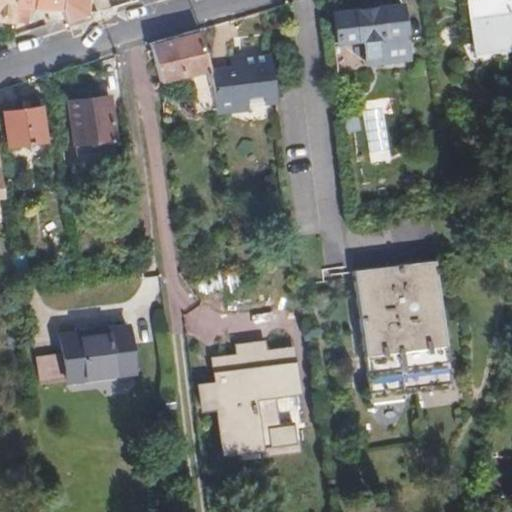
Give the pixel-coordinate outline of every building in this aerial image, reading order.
[(53,11),(53,0),(5,0),(4,24),(16,25),(17,9),(53,11)] [(53,0),(53,11),(57,25),(79,18),(79,0),(53,0)] [(462,63),(511,50),(511,0),(465,0),(460,1),(464,42),(454,43),(462,63)] [(319,14),(327,76),(354,73),(353,65),(410,59),(404,5),(319,14)] [(142,47),(150,84),(185,75),(185,84),(184,84),(185,90),(187,90),(188,96),(187,107),(188,114),(205,110),(202,74),(191,33),(142,47)] [(241,110),(269,108),(262,58),(221,63),(222,71),(202,74),(205,110),(207,118),(237,114),(241,110)] [(66,147),(53,148),(56,170),(88,166),(88,162),(94,161),(94,155),(98,152),(101,147),(101,142),(106,142),(101,99),(60,104),(66,147)] [(0,147),(35,143),(32,110),(0,113),(0,147)] [(76,265),(78,275),(90,273),(89,263),(76,265)] [(361,398),(438,389),(424,266),(346,275),(361,398)] [(53,339),(59,384),(125,375),(119,330),(53,339)] [(248,458),(290,454),(286,424),(269,425),(267,398),(290,395),(286,351),(266,353),(265,346),(229,349),(230,359),(205,361),(207,384),(190,386),(193,414),(206,413),(211,458),(233,456),(232,452),(247,451),(248,458)]
